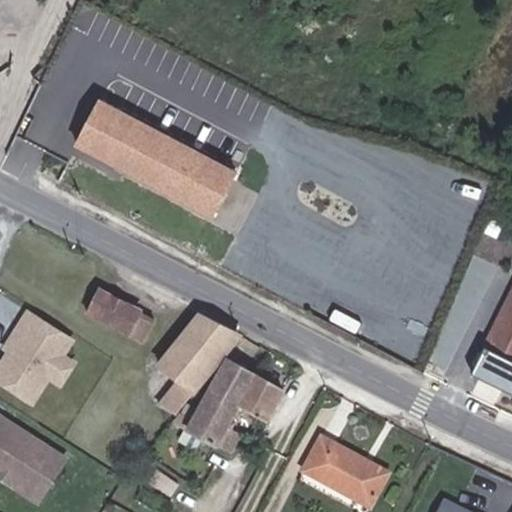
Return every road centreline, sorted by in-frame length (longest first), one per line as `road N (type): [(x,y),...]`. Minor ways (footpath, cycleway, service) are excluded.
road 1 (tertiary): [(0,178),(511,435)]
road 2 (unknown): [(0,156),(36,49),(62,0)]
